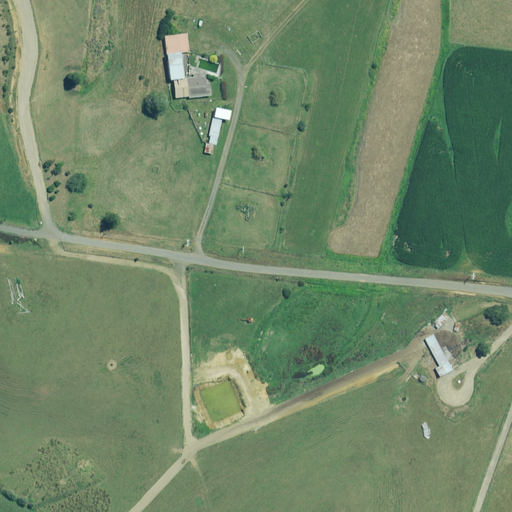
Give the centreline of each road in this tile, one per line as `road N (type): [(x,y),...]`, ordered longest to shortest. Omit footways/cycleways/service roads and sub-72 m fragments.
road 1 (unclassified): [(188,256),(511,293)]
road 2 (track): [(135,511),(190,450),(188,256)]
